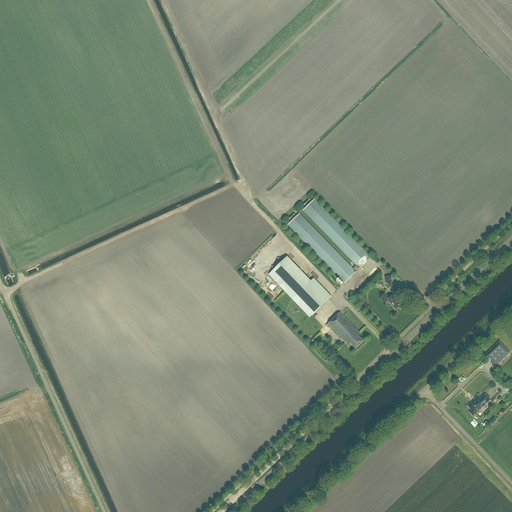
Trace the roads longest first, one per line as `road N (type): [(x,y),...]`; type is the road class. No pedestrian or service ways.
road 1 (tertiary): [(511,237),(227,511)]
road 2 (unknown): [(5,294),(22,278),(232,183)]
road 3 (unclassified): [(103,511),(0,283)]
road 4 (unclassified): [(289,511),(424,390)]
road 5 (unclassified): [(511,484),(424,390)]
road 6 (unclassified): [(424,390),(511,308)]
